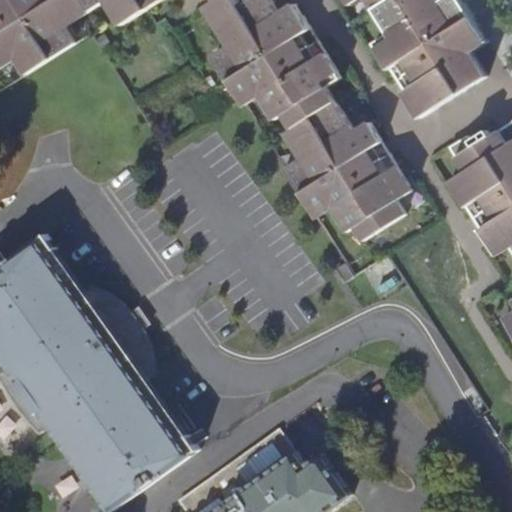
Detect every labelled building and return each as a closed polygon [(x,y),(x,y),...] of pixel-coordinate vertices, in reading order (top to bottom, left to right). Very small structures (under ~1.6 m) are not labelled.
[(28,74),(79,42),(69,25),(110,0),(126,25),(165,0),(0,0),(0,67),(17,57),(28,74)] [(317,36),(294,1),(282,9),(275,0),(247,0),(246,1),(245,0),(218,0),(208,7),(232,45),(216,55),(247,105),(263,95),(279,119),(287,114),(296,127),(286,133),(303,157),(287,167),(319,217),(335,207),(350,232),(359,227),(368,240),(410,214),(401,200),(415,191),(391,154),(369,120),(358,127),(331,86),(345,78),(317,36)] [(349,0),(352,4),(358,0),(367,0),(389,34),(376,43),(403,86),(423,118),(488,77),(473,54),(491,43),(462,0),(349,0)] [(511,122),(492,135),(488,129),(475,136),(473,132),(450,147),(466,172),(451,182),(477,224),(499,257),(511,248),(511,315),(508,318),(511,324),(511,122)] [(14,255),(8,259),(0,248),(0,357),(9,369),(2,374),(5,382),(14,396),(21,407),(26,413),(33,422),(43,432),(53,424),(71,449),(95,482),(116,511),(121,509),(204,450),(196,439),(181,419),(149,375),(158,376),(159,372),(159,365),(159,359),(158,352),(156,347),(155,341),(152,335),(149,331),(147,327),(153,322),(150,318),(142,307),(136,311),(131,305),(125,299),(120,295),(114,291),(108,288),(103,286),(98,285),(95,284),(94,284),(92,288),(90,292),(65,257),(47,231),(14,255)] [(349,263),(337,270),(340,273),(342,277),(346,284),(357,276),(349,263)] [(211,511),(296,452),(281,431),(184,500),(191,511),(211,511)] [(329,511),(353,495),(323,454),(317,452),(303,461),(296,452),(211,511),(329,511)]
